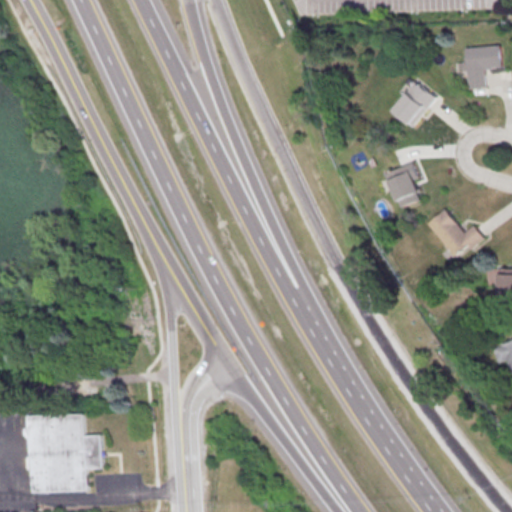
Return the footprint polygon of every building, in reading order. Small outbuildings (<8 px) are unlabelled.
[(470,88),(488,87),(487,67),(504,67),(503,45),(469,46),(470,88)] [(416,126),(439,96),(419,81),(396,110),(416,126)] [(399,207),(423,200),(417,178),(420,177),(417,163),(390,170),(399,207)] [(429,223),(455,254),(468,243),(472,248),(485,237),(475,224),(466,231),(447,208),(429,223)] [(497,299),(511,299),(511,267),(498,267),(497,299)] [(511,338),(492,345),(497,362),(506,359),(511,379),(511,338)] [(92,415),(93,437),(110,436),(112,468),(94,469),(95,489),(40,492),(35,419),(92,415)]
